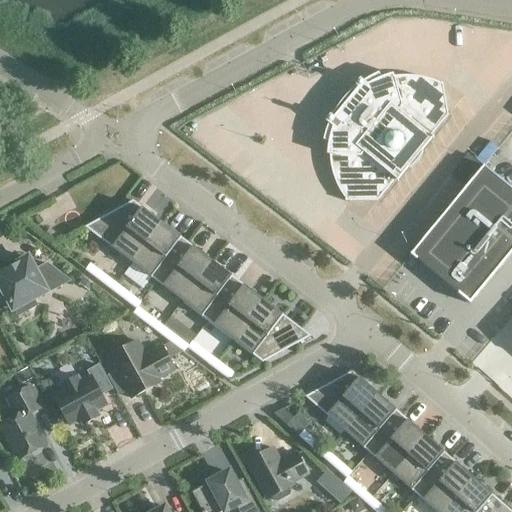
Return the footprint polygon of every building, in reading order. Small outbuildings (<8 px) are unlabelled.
[(387,77),(381,79),(374,82),(368,86),(360,79),(355,86),(358,89),(334,118),(330,115),(325,122),(333,128),(332,131),(331,135),(330,138),(329,142),(328,144),(328,149),(327,153),(327,155),(330,155),(330,158),(330,161),(330,164),(331,167),(332,173),(333,177),(334,180),(336,184),(338,188),(339,190),(342,196),(346,201),(345,201),(345,202),(377,202),(448,115),(442,83),(441,84),(438,83),(434,81),(427,79),(421,78),(415,77),(411,76),(405,76),(400,77),(394,77),(393,75),(387,77)] [(470,304),(511,253),(511,189),(484,166),(411,255),(420,263),(420,262),(438,277),(456,292),(470,304)] [(133,201),(85,228),(132,263),(162,224),(133,201)] [(187,243),(162,224),(132,263),(157,283),(187,243)] [(213,262),(187,243),(157,283),(182,302),(213,262)] [(18,264),(16,261),(17,261),(16,260),(14,261),(4,266),(3,267),(3,268),(4,268),(5,271),(0,274),(0,285),(13,310),(15,309),(19,315),(36,306),(33,299),(45,293),(46,294),(70,281),(47,264),(35,271),(28,259),(18,264)] [(238,282),(213,262),(182,302),(208,322),(238,282)] [(116,284),(90,265),(86,271),(111,290),(116,284)] [(79,285),(90,293),(95,287),(84,279),(79,285)] [(264,301),(238,282),(208,322),(233,341),(264,301)] [(141,303),(116,284),(111,290),(136,310),(138,308),(141,303)] [(311,337),(264,301),(233,341),(262,363),(311,337)] [(163,328),(138,308),(136,310),(133,314),(158,334),(163,328)] [(189,347),(163,328),(158,334),(184,353),(187,349),(189,347)] [(146,357),(138,342),(119,352),(123,358),(112,364),(132,399),(150,389),(148,385),(175,370),(163,347),(146,357)] [(192,342),(189,347),(187,349),(213,368),(218,362),(192,342)] [(238,377),(218,362),(213,368),(230,381),(238,377)] [(112,389),(99,366),(88,372),(91,377),(80,383),(78,378),(62,386),(65,392),(54,397),(70,426),(80,420),(83,426),(99,417),(96,412),(107,406),(101,395),(112,389)] [(27,370),(15,377),(21,387),(33,381),(27,370)] [(352,372),(305,397),(345,433),(378,395),(352,372)] [(34,394),(30,387),(8,399),(15,413),(13,418),(0,425),(19,461),(46,446),(29,416),(42,409),(38,402),(40,401),(40,400),(38,402),(34,395),(36,393),(34,394)] [(402,416),(378,395),(345,433),(369,454),(402,416)] [(286,426),(291,420),(279,409),(272,413),(286,426)] [(426,437),(402,416),(369,454),(393,475),(426,437)] [(328,452),(304,431),(299,437),(323,458),(328,452)] [(450,458),(426,437),(393,475),(417,496),(450,458)] [(267,500),(272,498),(274,501),(277,502),(290,495),(291,492),(289,489),(294,486),(293,484),(308,475),(297,454),(286,460),(287,462),(282,464),(273,449),(247,463),(267,500)] [(352,473),(328,452),(323,458),(347,479),(348,478),(352,473)] [(445,511),(474,480),(450,458),(417,496),(435,511),(445,511)] [(222,477),(207,485),(192,493),(202,511),(224,511),(235,506),(238,511),(259,511),(242,479),(235,483),(231,476),(223,480),(222,477)] [(372,499),(348,478),(347,479),(343,484),(358,497),(367,505),(372,499)] [(511,511),(474,480),(445,511),(511,511)] [(339,481),(328,494),(340,504),(351,491),(339,481)] [(359,511),(365,509),(358,497),(348,503),(352,511),(356,511),(359,511)] [(386,511),(372,499),(367,505),(374,511),(386,511)]
